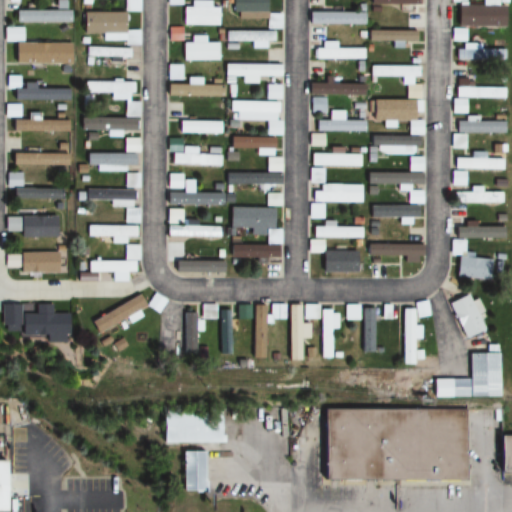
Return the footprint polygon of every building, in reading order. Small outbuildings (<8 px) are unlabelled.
[(123,0),(123,13),(139,13),(138,0),(123,0)] [(266,20),(266,29),(280,29),(280,15),(265,15),(264,0),(230,0),(230,20),(266,20)] [(421,14),(414,14),(414,6),(421,6),(421,0),(365,0),(366,12),(409,12),(409,30),(421,30),(421,14)] [(210,1),(190,1),(190,7),(181,7),(181,26),(217,26),(217,8),(210,8),(210,1)] [(505,7),(455,6),(455,30),(452,30),(452,60),(504,60),(504,50),(479,50),(479,44),(465,43),(465,28),(505,28),(505,7)] [(70,23),(70,11),(13,11),(13,23),(70,23)] [(139,46),(139,31),(123,31),(123,14),(81,14),(81,32),(111,32),(111,40),(123,40),(123,46),(139,46)] [(11,63),(72,64),(72,44),(21,43),(21,28),(3,28),(2,42),(11,42),(11,63)] [(250,42),(250,49),(265,49),(265,42),(272,42),(272,32),(225,31),(224,42),(250,42)] [(218,62),(218,42),(181,42),(181,62),(218,62)] [(312,60),(362,60),(362,48),(312,48),(312,60)] [(86,58),(128,58),(128,49),(86,49),(86,58)] [(254,77),(279,77),(279,64),(222,64),(222,76),(241,76),(241,83),(254,83),(254,77)] [(400,78),(400,86),(404,86),(404,98),(418,98),(418,82),(417,82),(417,67),(368,67),(368,78),(400,78)] [(68,101),(68,89),(33,89),(33,83),(20,83),(20,76),(7,76),(7,100),(68,101)] [(138,117),(138,102),(130,102),(130,83),(82,83),(82,102),(93,102),(93,95),(107,95),(107,101),(123,101),(123,117),(138,117)] [(167,97),(180,96),(178,83),(166,84),(167,97)] [(279,84),(263,84),(263,99),(279,99),(279,84)] [(323,113),(323,96),(363,96),(363,84),(307,85),(307,95),(309,95),(309,113),(323,113)] [(452,88),(452,113),(465,113),(465,99),(503,99),(503,88),(452,88)] [(263,121),(263,135),(279,135),(279,120),(276,120),(276,102),(227,102),(227,121),(263,121)] [(421,134),(421,122),(412,122),(412,102),(368,102),(368,119),(407,119),(407,134),(421,134)] [(18,117),(18,104),(4,104),(4,117),(18,117)] [(327,120),(313,120),(313,131),(362,131),(362,121),(342,121),(342,111),(327,111),(327,120)] [(134,119),(78,118),(77,132),(134,133),(134,119)] [(66,121),(10,121),(10,132),(66,132),(66,121)] [(177,134),(221,134),(221,122),(177,122),(177,134)] [(323,147),(323,133),(308,133),(308,147),(323,147)] [(406,184),(405,205),(421,205),(421,188),(420,188),(421,156),(416,156),(416,138),(372,137),(372,156),(407,156),(406,174),(365,174),(365,183),(406,184)] [(279,185),(280,157),(271,157),(271,138),(228,138),(228,149),(253,149),(253,156),(264,156),(264,173),(224,173),(224,184),(279,185)] [(220,166),(220,149),(169,148),(169,165),(220,166)] [(123,172),(123,167),(135,167),(135,153),(83,152),(83,166),(93,166),(93,172),(123,172)] [(10,165),(68,165),(68,153),(10,153),(10,165)] [(356,167),(356,153),(308,153),(308,167),(356,167)] [(464,170),(501,171),(501,159),(483,159),(483,155),(451,154),(450,187),(464,187),(464,170)] [(321,184),(322,169),(309,169),(308,219),(322,220),(323,202),(359,203),(359,185),(321,184)] [(125,187),(136,187),(136,173),(125,173),(125,187)] [(181,188),(181,173),(167,173),(167,188),(181,188)] [(64,200),(64,188),(8,187),(8,200),(64,200)] [(480,187),(468,187),(468,192),(452,192),(452,204),(496,204),(496,193),(480,193),(480,187)] [(108,202),(108,206),(131,206),(131,191),(82,191),(82,202),(108,202)] [(264,205),(279,206),(280,194),(265,192),(264,205)] [(409,221),(410,219),(419,219),(419,207),(368,207),(368,220),(409,221)] [(271,208),(228,208),(228,227),(266,228),(265,243),(277,243),(277,230),(271,230),(271,208)] [(123,222),(137,222),(137,209),(123,209),(123,222)] [(220,237),(220,226),(180,227),(180,209),(164,209),(165,237),(220,237)] [(17,216),(17,238),(57,238),(57,216),(17,216)] [(487,280),(488,260),(471,259),(471,254),(463,253),(464,239),(503,241),(504,229),(473,227),(473,225),(451,224),(449,257),(455,257),(454,278),(487,280)] [(84,238),(134,238),(134,226),(84,226),(84,238)] [(355,274),(356,252),(322,251),(322,238),(359,239),(359,227),(307,226),(307,253),(320,254),(319,273),(355,274)] [(123,282),(123,269),(134,269),(134,245),(122,245),(122,261),(109,261),(109,282),(123,282)] [(263,264),(263,258),(275,258),(275,246),(227,246),(227,264),(263,264)] [(376,246),(376,255),(403,255),(403,264),(419,264),(419,246),(376,246)] [(16,253),(16,274),(56,274),(56,253),(16,253)] [(223,273),(223,262),(207,262),(207,260),(175,260),(175,273),(223,273)] [(143,305),(154,313),(163,301),(152,293),(143,305)] [(463,340),(482,330),(464,295),(445,306),(463,340)] [(89,334),(142,310),(135,296),(83,321),(89,334)] [(427,317),(425,302),(412,304),(415,319),(427,317)] [(213,321),(213,304),(198,304),(198,321),(213,321)] [(282,304),(268,304),(268,324),(282,324),(282,304)] [(14,337),(63,337),(62,314),(47,314),(46,305),(26,305),(26,315),(14,315),(14,306),(0,306),(0,327),(14,328),(14,337)] [(286,362),(296,362),(296,306),(286,306),(286,362)] [(301,321),(316,321),(317,360),(332,360),(332,312),(316,312),(316,306),(301,306),(301,321)] [(370,307),(342,307),(343,322),(357,322),(357,353),(371,353),(370,307)] [(389,307),(380,307),(380,320),(389,320),(389,307)] [(411,310),(399,310),(399,366),(411,366),(411,310)] [(250,361),(260,361),(260,313),(250,313),(250,361)] [(179,356),(192,356),(192,314),(179,314),(179,356)] [(216,346),(216,354),(225,355),(226,347),(216,346)] [(494,399),(494,347),(464,346),(464,380),(428,380),(428,398),(494,399)] [(334,406),(333,475),(470,476),(471,407),(334,406)] [(216,445),(217,414),(157,413),(156,444),(216,445)] [(511,436),(497,436),(497,472),(511,471),(511,436)] [(176,452),(176,493),(200,493),(200,452),(176,452)]
